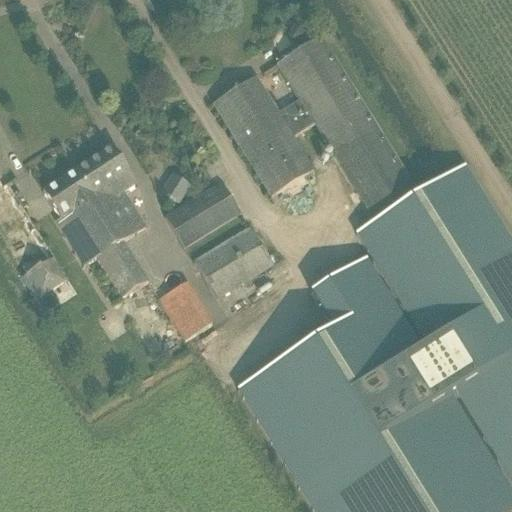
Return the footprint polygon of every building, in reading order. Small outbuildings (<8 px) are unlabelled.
[(300,44),(306,33),(293,26),(287,37),(300,44)] [(374,219),(414,193),(320,41),(278,67),(300,102),(278,116),(256,81),(214,107),(271,199),(313,173),(293,140),(315,126),(373,220),(374,219)] [(75,173),(123,246),(146,231),(122,194),(135,186),(112,150),(75,173)] [(511,511),(511,247),(463,169),(354,237),(369,261),(311,298),(333,332),(236,393),(310,511),(511,511)] [(123,246),(75,173),(42,194),(61,223),(69,218),(123,303),(149,286),(123,246)] [(170,175),(158,195),(177,205),(188,186),(170,175)] [(241,216),(220,184),(210,190),(164,219),(184,251),(241,216)] [(0,246),(43,315),(60,304),(76,294),(7,187),(0,190),(0,246)] [(249,230),(193,263),(218,303),(232,293),(251,282),(274,268),(249,230)] [(181,344),(211,327),(187,283),(156,301),(181,344)]
